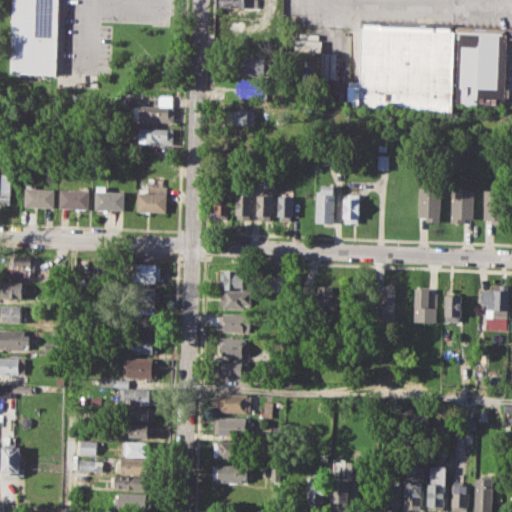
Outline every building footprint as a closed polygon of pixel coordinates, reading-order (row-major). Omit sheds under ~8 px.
[(11,0),(58,0),(56,74),(10,73),(11,0)] [(361,21),(454,24),(454,29),(508,31),(506,107),(451,105),(451,113),(347,109),(348,86),(359,87),(361,21)] [(242,57),(273,58),(273,76),(241,75),(242,57)] [(238,81),(243,81),(243,78),(269,79),(268,97),(241,96),(241,93),(238,93),(238,81)] [(132,105),(158,105),(158,94),(173,95),(172,122),(132,121),(132,105)] [(227,109),(255,110),(255,125),(227,124),(227,109)] [(139,127),(174,128),(173,143),(138,141),(139,127)] [(227,147),(258,148),(257,164),(226,163),(227,147)] [(377,154),(390,154),(389,169),(376,169),(377,154)] [(47,170),(56,170),(56,182),(47,182),(47,170)] [(0,172),(12,173),(11,203),(0,202),(0,172)] [(26,182),(37,183),(37,189),(55,190),(54,207),(25,206),(26,182)] [(315,222),(316,190),(321,190),(321,183),(335,183),(333,222),(315,222)] [(96,184),(107,184),(107,191),(124,191),(123,209),(95,208),(96,184)] [(136,191),(147,191),(147,186),(166,186),(165,212),(136,211),(136,191)] [(419,186),(441,187),(440,221),(427,221),(427,216),(418,216),(419,186)] [(61,188),(90,189),(89,208),(60,206),(61,188)] [(257,194),(264,194),(264,188),(272,188),(272,219),(257,219),(257,194)] [(451,188),(474,189),(473,218),(465,218),(465,223),(450,223),(451,188)] [(484,189),(505,190),(504,223),(493,223),(494,219),(483,219),(484,189)] [(214,190),(231,191),(230,219),(214,218),(214,190)] [(237,193),(252,193),(252,218),(236,217),(237,193)] [(342,223),(342,197),(347,197),(347,193),(360,193),(360,223),(342,223)] [(278,195),(294,195),(294,215),(291,215),(291,220),(280,220),(281,214),(278,214),(278,195)] [(3,255),(36,256),(35,273),(2,271),(3,255)] [(131,263),(161,264),(160,282),(131,280),(131,263)] [(220,269),(239,269),(239,272),(246,272),(246,287),(220,286),(220,269)] [(0,282),(31,284),(31,298),(0,297),(0,282)] [(480,303),(481,289),(492,289),(493,284),(507,284),(506,330),(485,329),(486,303),(480,303)] [(318,285),(333,285),(332,293),(348,294),(348,308),(318,307),(318,285)] [(132,286),(156,287),(156,289),(160,290),(160,302),(155,302),(155,306),(131,306),(132,286)] [(382,286),(395,287),(394,319),(374,319),(374,304),(381,304),(382,286)] [(415,287),(429,288),(429,293),(438,293),(437,322),(414,321),(415,287)] [(221,290),(251,291),(251,308),(221,307),(221,290)] [(444,295),(462,296),(461,322),(444,321),(444,295)] [(0,304),(33,305),(32,322),(0,321),(0,304)] [(130,312),(160,313),(159,331),(129,330),(130,312)] [(220,313),(252,314),(251,330),(220,329),(220,313)] [(0,328),(24,329),(24,335),(30,335),(30,343),(24,343),(24,349),(0,348),(0,328)] [(127,335),(158,336),(157,352),(127,351),(127,335)] [(220,337),(247,337),(247,347),(251,347),(250,355),(223,355),(223,342),(220,342),(220,337)] [(0,357),(24,357),(24,373),(0,373),(0,357)] [(126,357),(157,358),(157,376),(126,375),(126,357)] [(100,376),(114,377),(114,379),(129,379),(128,386),(100,385),(100,376)] [(121,388),(155,389),(155,404),(131,403),(131,398),(120,398),(121,388)] [(216,393),(251,394),(250,411),(215,410),(216,393)] [(264,401),(273,401),(273,416),(264,416),(264,401)] [(126,405),(155,407),(155,419),(125,418),(126,405)] [(216,417),(250,418),(250,422),(255,422),(254,435),(215,434),(216,417)] [(125,423),(152,424),(151,437),(125,436),(125,423)] [(81,439),(96,440),(96,454),(80,453),(81,439)] [(124,440),(152,442),(152,455),(123,454),(124,440)] [(214,440),(248,442),(248,458),(214,457),(214,440)] [(2,446),(20,446),(20,465),(24,465),(24,476),(5,475),(5,471),(1,471),(2,446)] [(121,457),(152,458),(151,474),(117,473),(117,462),(121,462),(121,457)] [(79,458),(95,459),(95,471),(79,470),(79,458)] [(214,464),(247,465),(247,481),(213,480),(214,464)] [(430,465),(446,466),(445,508),(429,508),(430,465)] [(406,471),(417,471),(416,482),(423,482),(422,508),(405,507),(406,471)] [(477,478),(483,478),(483,471),(494,472),(493,511),(476,511),(477,478)] [(112,476),(150,477),(150,490),(114,489),(114,485),(111,485),(112,476)] [(307,476),(320,476),(320,485),(324,486),(324,505),(306,504),(307,476)] [(331,476),(345,477),(345,503),(331,503),(331,476)] [(348,478),(364,479),(363,506),(347,505),(348,478)] [(385,480),(401,481),(400,508),(385,508),(385,480)] [(453,484),(469,484),(468,510),(452,510),(453,484)] [(119,492),(151,493),(150,508),(113,506),(114,498),(119,498),(119,492)]
